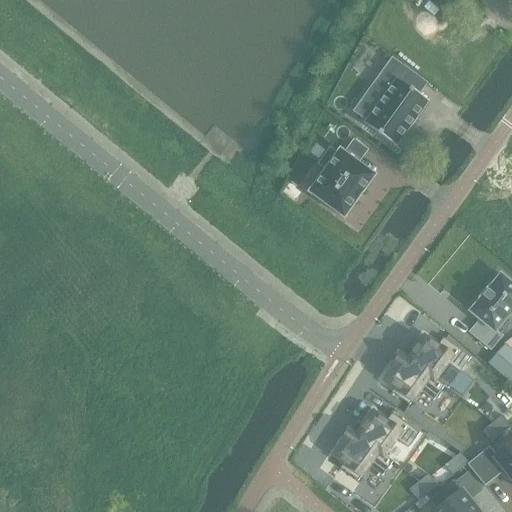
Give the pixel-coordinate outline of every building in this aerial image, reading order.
[(396,147),(428,102),(418,95),(426,85),(392,60),(371,89),(384,98),(366,122),(365,125),(396,147)] [(326,170),(309,194),(344,219),(375,176),(358,164),(367,151),(354,142),(345,154),(340,151),(337,155),(330,150),(319,165),(326,170)] [(471,311),(470,313),(472,314),(480,321),(470,333),(490,350),(502,337),(496,332),(511,312),(511,285),(502,277),(503,277),(501,276),(500,277),(490,289),(489,288),(481,299),(481,300),(472,311),(471,311)] [(424,338),(408,360),(444,387),(448,390),(468,363),(471,359),(443,339),(437,347),(424,338)] [(395,368),(385,381),(395,388),(391,393),(409,406),(420,392),(433,402),(444,387),(408,360),(402,356),(401,358),(401,357),(395,365),(395,366),(394,367),(395,368)] [(373,413),(356,436),(386,458),(397,442),(410,451),(421,436),(392,414),(386,422),(373,413)] [(502,416),(492,424),(501,435),(511,427),(502,416)] [(492,424),(483,431),(492,442),(501,435),(492,424)] [(344,443),(334,456),(344,464),(340,469),(358,482),(369,467),(382,477),(393,463),(386,458),(356,436),(351,432),(350,433),(349,434),(345,440),(344,440),(344,441),(343,443),(344,443)] [(511,444),(496,457),(489,448),(467,465),(484,487),(504,471),(511,480),(511,444)] [(478,511),(470,501),(482,491),(468,473),(455,483),(454,481),(430,500),(438,510),(435,511),(478,511)] [(428,475),(419,483),(427,494),(437,487),(428,475)] [(419,483),(409,491),(418,502),(427,494),(419,483)]
